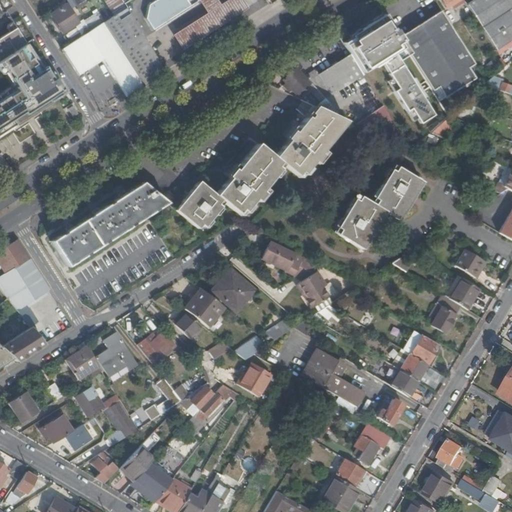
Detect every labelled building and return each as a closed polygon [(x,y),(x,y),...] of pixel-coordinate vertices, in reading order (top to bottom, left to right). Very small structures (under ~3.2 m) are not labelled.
[(67,0),(66,1),(71,9),(84,0),(67,0)] [(101,0),(112,18),(126,9),(123,4),(120,0),(101,0)] [(146,20),(152,31),(180,14),(170,0),(157,0),(147,6),(146,20)] [(170,0),(180,14),(199,3),(203,0),(170,0)] [(203,0),(199,3),(206,14),(187,25),(198,41),(235,18),(224,2),(220,5),(216,0),(203,0)] [(242,0),(227,0),(224,2),(235,18),(248,9),(242,0)] [(511,0),(470,0),(466,3),(495,51),(511,39),(511,0)] [(62,33),(77,23),(65,6),(51,15),(62,33)] [(103,23),(123,54),(144,87),(166,73),(141,32),(126,9),(112,18),(103,23)] [(399,38),(401,40),(409,53),(433,91),(439,88),(445,99),(476,80),(469,69),(475,65),(441,11),(399,38)] [(87,26),(97,20),(94,14),(84,20),(87,26)] [(385,15),(342,42),(349,54),(350,54),(360,71),(382,58),(400,87),(396,90),(408,109),(412,107),(421,122),(435,113),(401,58),(409,53),(399,38),(385,15)] [(0,60),(25,45),(11,22),(6,25),(5,28),(7,31),(0,35),(0,60)] [(123,54),(103,23),(60,50),(76,75),(102,59),(127,98),(144,87),(123,54)] [(187,25),(171,36),(182,52),(198,41),(187,25)] [(0,139),(61,99),(25,45),(0,60),(0,73),(10,91),(0,97),(0,139)] [(325,69),(325,70),(338,91),(356,79),(358,82),(365,78),(363,75),(360,71),(350,54),(349,54),(325,69)] [(307,86),(322,103),(326,99),(310,82),(309,83),(296,68),(293,70),(290,67),(284,72),(287,75),(283,79),(286,82),(291,88),(297,94),(307,86)] [(304,71),(308,79),(314,77),(310,68),(304,71)] [(318,74),(332,95),(338,91),(325,70),(318,74)] [(484,86),(511,94),(511,87),(503,84),(504,81),(494,77),(487,83),(484,86)] [(291,88),(286,82),(283,84),(289,90),(291,88)] [(501,102),(491,98),(489,105),(499,108),(501,102)] [(345,120),(326,99),(322,103),(318,107),(345,120)] [(214,195),(199,183),(174,211),(196,230),(200,225),(203,228),(220,208),(217,205),(221,201),(237,214),(240,210),(244,213),(254,200),(257,203),(264,195),(261,191),(279,171),(276,168),(280,163),(283,166),(295,176),(300,170),(303,173),(313,162),(315,164),(321,156),(319,155),(347,121),(346,120),(345,120),(318,107),(315,106),(293,132),(291,131),(284,139),(286,141),(273,157),(257,144),(233,172),(231,171),(225,178),(227,180),(214,195)] [(405,143),(382,106),(358,123),(359,124),(363,126),(405,143)] [(445,120),(443,122),(435,129),(430,133),(440,137),(445,132),(447,135),(453,130),(445,120)] [(358,203),(354,201),(338,228),(341,230),(338,234),(363,249),(386,211),(400,219),(422,182),(397,168),(394,173),(391,171),(374,199),(378,202),(375,206),(371,204),(361,198),(358,203)] [(505,187),(500,185),(497,193),(500,194),(506,190),(511,193),(511,168),(506,177),(509,179),(505,187)] [(52,240),(68,266),(165,204),(141,184),(127,193),(125,190),(118,194),(120,197),(100,209),(98,206),(91,211),(93,214),(75,226),(72,223),(65,227),(67,230),(52,240)] [(479,200),(473,190),(461,196),(467,207),(479,200)] [(511,211),(499,233),(511,241),(511,211)] [(0,265),(5,273),(0,275),(0,289),(30,326),(31,327),(46,315),(34,298),(49,289),(17,238),(0,249),(0,265)] [(259,260),(293,277),(304,260),(268,242),(259,260)] [(453,264),(475,278),(479,270),(476,268),(480,261),(461,250),(453,264)] [(301,282),(298,284),(307,298),(304,300),(310,310),(329,298),(323,289),(326,287),(317,272),(319,267),(304,260),(293,279),(301,282)] [(399,260),(390,266),(403,273),(408,265),(399,260)] [(220,283),(212,292),(231,308),(242,296),(244,297),(250,291),(228,271),(222,278),(220,283)] [(222,278),(219,275),(208,288),(212,292),(220,283),(222,278)] [(476,289),(459,279),(447,299),(460,306),(464,309),(476,289)] [(298,284),(295,286),(304,300),(307,298),(298,284)] [(182,310),(206,328),(221,308),(198,290),(182,310)] [(244,297),(242,296),(231,308),(235,312),(246,300),(244,297)] [(430,325),(444,333),(460,306),(447,299),(446,298),(430,325)] [(334,302),(327,307),(341,315),(345,309),(334,302)] [(174,326),(185,315),(182,312),(171,324),(174,326)] [(174,326),(187,340),(200,326),(185,315),(174,326)] [(286,323),(265,336),(272,342),(292,329),(286,323)] [(302,323),(299,325),(292,329),(303,336),(309,327),(302,323)] [(30,326),(0,345),(0,346),(13,358),(17,362),(28,355),(45,344),(31,327),(30,326)] [(145,340),(136,347),(152,365),(173,349),(165,340),(168,338),(163,332),(155,339),(148,344),(145,340)] [(419,339),(411,333),(402,350),(408,354),(409,355),(419,339)] [(123,367),(126,371),(135,365),(115,335),(103,343),(108,351),(95,359),(107,377),(123,367)] [(155,339),(152,335),(145,340),(148,344),(155,339)] [(420,337),(419,339),(409,355),(427,365),(437,347),(420,337)] [(168,338),(165,340),(173,349),(175,347),(168,338)] [(86,375),(89,380),(101,373),(83,343),(76,348),(79,351),(67,359),(75,372),(82,368),(86,375)] [(220,343),(206,352),(212,361),(229,350),(220,343)] [(0,366),(13,358),(0,346),(0,366)] [(254,354),(248,346),(235,354),(243,361),(251,356),(254,354)] [(316,351),(301,376),(331,393),(339,380),(335,377),(342,366),(316,351)] [(409,355),(408,354),(398,370),(417,381),(427,365),(409,355)] [(75,372),(67,359),(63,361),(77,382),(86,375),(82,368),(75,372)] [(247,363),(233,385),(255,397),(268,375),(247,363)] [(392,381),(398,370),(393,366),(386,378),(392,381)] [(510,381),(501,395),(511,401),(511,369),(506,379),(510,381)] [(392,381),(389,386),(420,404),(424,398),(412,390),(417,381),(398,370),(392,381)] [(165,400),(154,408),(159,416),(172,407),(181,402),(173,392),(162,378),(153,385),(165,400)] [(361,393),(339,380),(331,393),(353,407),(361,393)] [(54,385),(46,390),(54,403),(62,397),(54,385)] [(230,391),(222,386),(199,411),(207,417),(213,410),(215,408),(230,391)] [(211,395),(202,387),(189,400),(186,398),(185,398),(181,402),(182,404),(181,405),(191,415),(197,408),(198,408),(211,395)] [(178,388),(173,392),(181,402),(185,398),(178,388)] [(86,418),(99,410),(101,412),(103,411),(108,408),(118,401),(116,397),(101,406),(91,389),(75,399),(86,418)] [(26,393),(6,405),(19,425),(38,413),(26,393)] [(382,421),(390,425),(402,405),(392,399),(389,404),(385,402),(376,417),(378,418),(377,420),(381,423),(382,421)] [(119,403),(117,404),(127,421),(130,420),(119,403)] [(116,421),(121,430),(116,433),(107,439),(112,446),(136,431),(136,430),(130,420),(127,421),(117,404),(109,409),(113,416),(111,417),(114,422),(116,421)] [(108,408),(103,411),(116,433),(121,430),(116,421),(114,422),(111,417),(113,416),(109,409),(108,408)] [(286,413),(279,409),(272,420),(279,425),(286,413)] [(207,417),(199,411),(182,428),(194,438),(204,426),(201,423),(207,417)] [(507,416),(504,413),(490,437),(493,439),(507,416)] [(511,418),(507,416),(493,439),(511,450),(511,418)] [(43,438),(47,435),(53,443),(62,437),(71,431),(62,417),(40,431),(43,438)] [(327,425),(322,422),(313,436),(318,439),(327,425)] [(367,424),(364,429),(381,440),(378,446),(382,449),(390,437),(367,424)] [(71,431),(62,437),(72,452),(90,440),(81,426),(71,431)] [(353,446),(361,451),(358,456),(357,459),(366,464),(378,446),(381,440),(364,429),(353,446)] [(156,443),(150,436),(120,466),(133,480),(152,460),(153,459),(147,453),(156,443)] [(107,439),(96,446),(101,453),(102,453),(112,446),(107,439)] [(439,457),(439,459),(436,464),(452,473),(455,468),(451,466),(462,448),(449,440),(439,457)] [(353,446),(350,451),(358,456),(361,451),(353,446)] [(307,453),(300,450),(297,455),(302,458),(303,459),(307,453)] [(91,464),(102,474),(96,480),(103,484),(117,469),(102,453),(101,453),(96,457),(97,458),(92,463),(91,464)] [(302,458),(297,455),(289,469),(294,472),(302,458)] [(334,474),(354,486),(363,471),(343,459),(334,474)] [(133,480),(131,482),(154,502),(171,481),(173,478),(152,460),(133,480)] [(16,461),(8,473),(17,479),(26,467),(16,461)] [(120,466),(117,469),(131,482),(133,480),(120,466)] [(195,470),(190,479),(194,482),(200,473),(195,470)] [(36,479),(26,473),(15,489),(25,495),(36,479)] [(424,493),(442,504),(454,484),(436,473),(424,493)] [(469,474),(464,481),(483,492),(487,485),(469,474)] [(502,479),(493,474),(487,485),(483,492),(485,493),(487,494),(492,497),(502,479)] [(330,508),(336,511),(344,511),(358,491),(333,476),(318,501),(330,508)] [(194,501),(186,496),(176,511),(199,511),(209,495),(216,484),(218,480),(214,477),(204,494),(200,492),(194,501)] [(179,486),(171,481),(154,502),(153,504),(166,511),(176,511),(186,496),(190,488),(181,483),(179,486)] [(460,487),(481,500),(485,493),(483,492),(464,481),(460,487)] [(228,492),(216,484),(209,495),(211,497),(221,503),(228,492)] [(232,494),(228,492),(221,503),(225,506),(232,494)] [(284,496),(276,492),(263,511),(274,511),(275,511),(273,510),(281,497),(283,498),(284,496)] [(482,503),(497,511),(499,511),(504,505),(492,497),(487,494),(482,503)] [(209,495),(199,511),(215,511),(221,503),(211,497),(209,495)] [(281,497),(273,510),(275,511),(276,511),(282,511),(284,509),(289,511),(305,511),(298,508),(298,507),(283,498),(281,497)] [(55,498),(46,511),(73,511),(75,509),(55,498)] [(433,511),(434,511),(415,500),(408,511),(433,511)]
